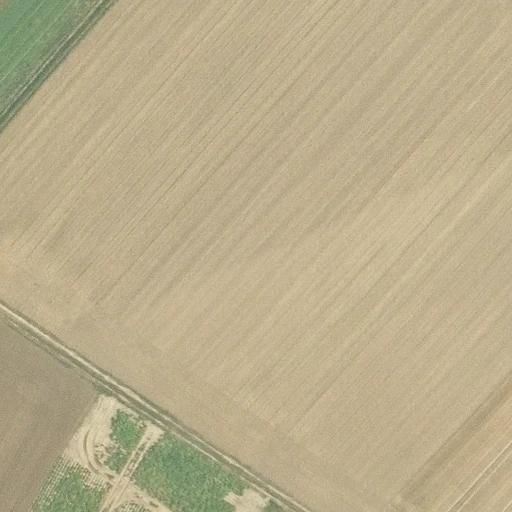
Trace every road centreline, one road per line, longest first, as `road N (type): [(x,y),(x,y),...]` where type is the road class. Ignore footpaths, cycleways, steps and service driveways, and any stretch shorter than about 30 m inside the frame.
road 1 (track): [(0,315),(296,511)]
road 2 (track): [(0,151),(132,0)]
